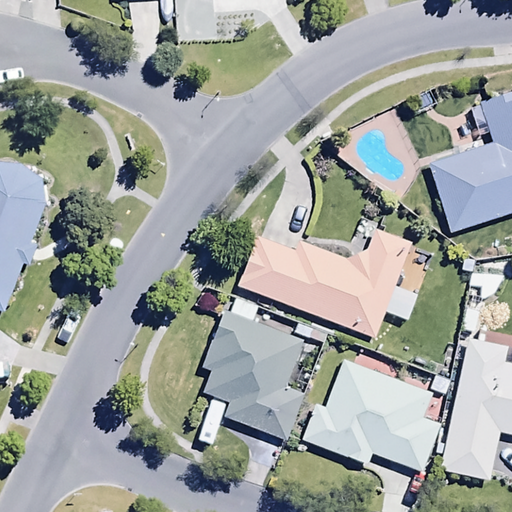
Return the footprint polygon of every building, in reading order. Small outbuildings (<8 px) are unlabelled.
[(429,171),(451,239),(511,220),(511,100),(480,110),(492,152),(429,171)] [(0,318),(6,320),(24,269),(30,272),(38,250),(33,248),(45,213),(42,186),(22,173),(0,171),(0,318)] [(256,242),(237,291),(375,345),(412,249),(377,235),(368,257),(348,267),(299,248),(296,258),(256,242)] [(303,347),(252,327),(257,313),(237,306),(232,320),(224,317),(203,374),(212,378),(203,400),(229,409),(223,424),(286,448),(304,402),(285,395),(303,347)] [(490,486),(499,439),(511,441),(511,354),(467,347),(440,477),(490,486)] [(424,426),(433,401),(342,368),(326,413),(315,410),(302,447),(368,470),(371,461),(422,479),(439,431),(424,426)]
